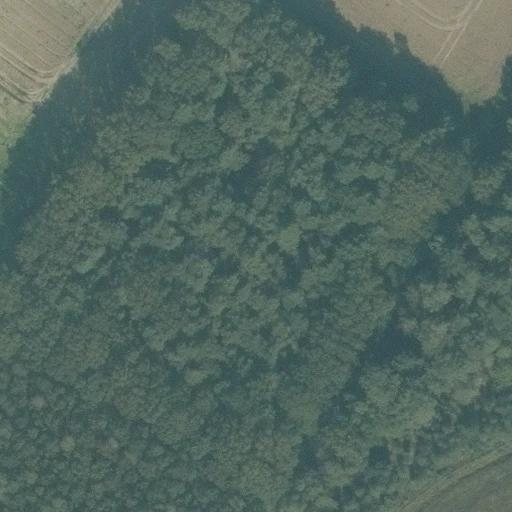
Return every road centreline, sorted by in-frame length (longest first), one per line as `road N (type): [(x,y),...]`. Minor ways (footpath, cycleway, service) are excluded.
road 1 (track): [(401,305),(269,511)]
road 2 (track): [(511,106),(401,305)]
